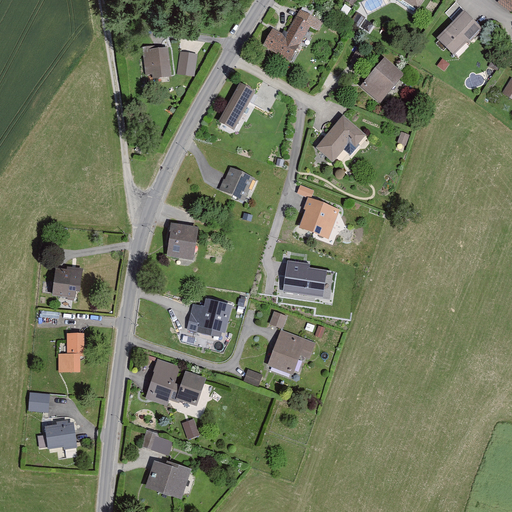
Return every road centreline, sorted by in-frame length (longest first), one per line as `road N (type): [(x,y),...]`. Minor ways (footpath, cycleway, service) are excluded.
road 1 (tertiary): [(104,511),(144,219),(264,0)]
road 2 (track): [(103,0),(131,190),(144,219)]
